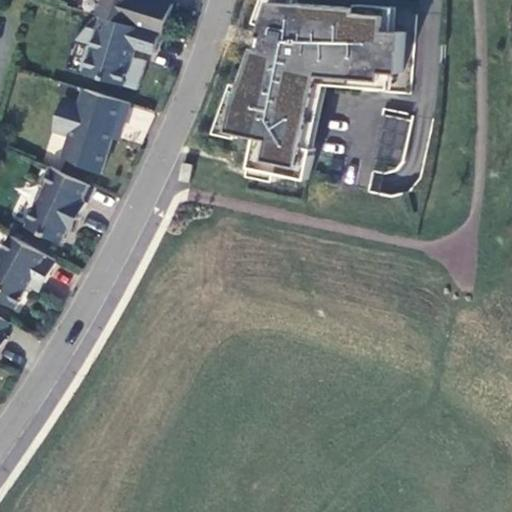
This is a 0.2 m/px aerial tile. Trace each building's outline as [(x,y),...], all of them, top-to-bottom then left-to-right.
[(102,0),(104,0),(99,15),(118,21),(163,35),(166,36),(175,6),(156,0),(102,0)] [(361,14),(361,9),(276,2),(264,37),(271,38),(268,51),(260,48),(239,105),(233,132),(260,138),(253,168),(310,181),(317,150),(308,147),(324,72),(336,73),(336,77),(386,81),(386,73),(404,74),(407,33),(390,32),(391,16),(361,14)] [(91,46),(83,73),(140,90),(149,62),(135,58),(138,48),(157,54),(163,35),(118,21),(114,36),(101,31),(96,48),(91,46)] [(57,132),(74,137),(67,158),(104,175),(115,139),(119,126),(126,128),(133,104),(88,90),(84,104),(83,105),(66,100),(57,132)] [(131,109),(132,131),(151,130),(150,108),(131,109)] [(375,164),(404,167),(409,117),(379,115),(375,164)] [(115,139),(122,141),(126,128),(119,126),(115,139)] [(195,166),(185,164),(181,182),(191,184),(195,166)] [(92,186),(52,167),(44,185),(48,186),(39,205),(33,208),(28,217),(30,223),(29,226),(65,243),(76,219),(81,221),(89,204),(85,202),(92,186)] [(4,252),(0,260),(0,298),(11,305),(18,309),(36,277),(47,283),(59,261),(14,236),(4,252)] [(0,342),(2,338),(11,322),(0,315),(0,342)]
